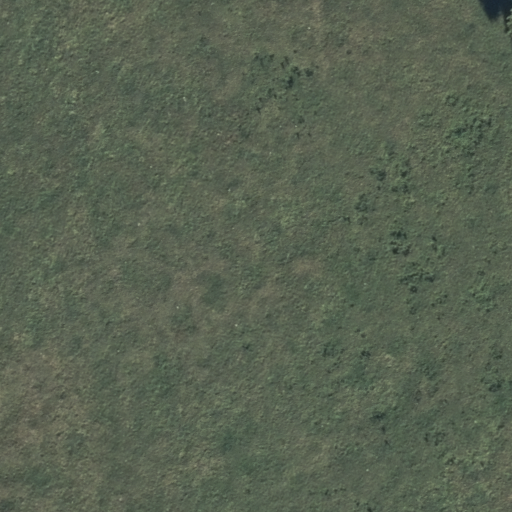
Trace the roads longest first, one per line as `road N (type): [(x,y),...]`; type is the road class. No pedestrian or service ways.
road 1 (unknown): [(295,0),(260,68),(40,375)]
road 2 (unknown): [(0,342),(223,511)]
